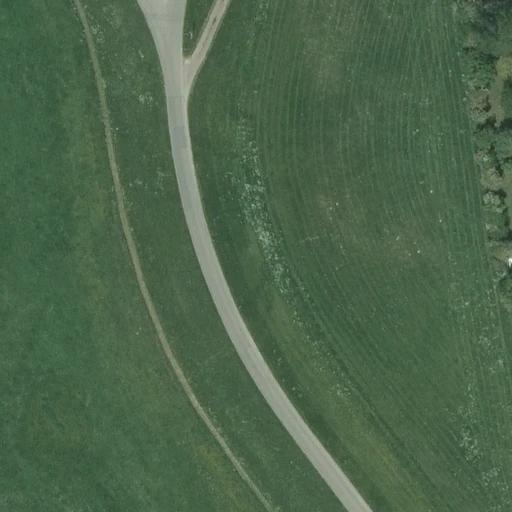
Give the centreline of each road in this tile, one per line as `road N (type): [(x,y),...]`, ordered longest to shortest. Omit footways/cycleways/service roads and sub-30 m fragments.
road 1 (track): [(280,511),(201,404),(140,269),(81,0)]
road 2 (tertiary): [(351,511),(272,409),(199,267),(175,127),(171,25)]
